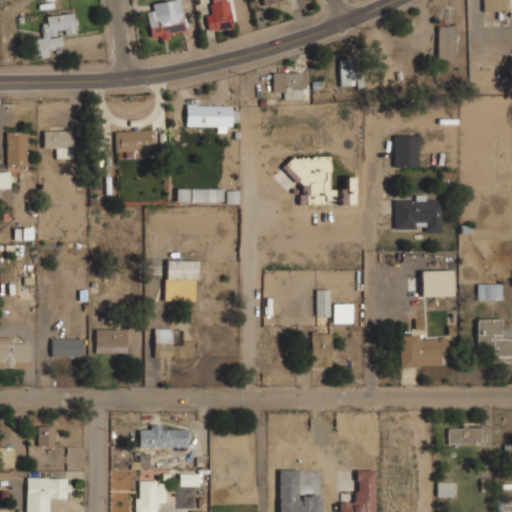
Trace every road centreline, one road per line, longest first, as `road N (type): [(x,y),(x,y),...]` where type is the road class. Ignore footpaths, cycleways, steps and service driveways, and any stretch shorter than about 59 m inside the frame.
road 1 (residential): [(511,396),(0,398)]
road 2 (tertiary): [(388,0),(292,41),(206,63),(128,79),(0,82)]
